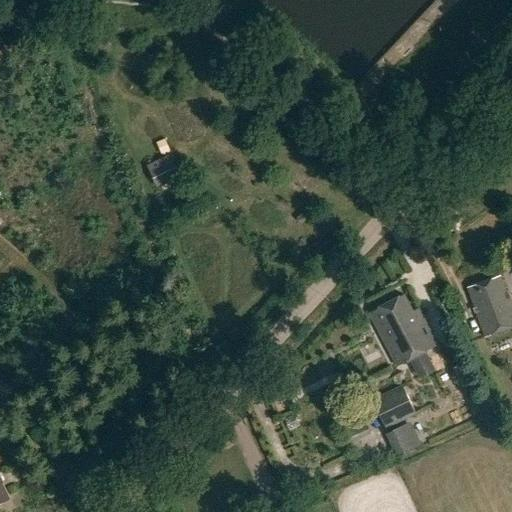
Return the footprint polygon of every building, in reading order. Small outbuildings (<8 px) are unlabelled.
[(185,163),(159,173),(162,182),(189,173),(185,163)] [(467,289),(485,338),(511,328),(511,310),(508,301),(506,302),(504,296),(505,296),(498,277),(467,289)] [(410,314),(401,298),(370,315),(398,366),(435,346),(415,311),(410,314)] [(370,399),(384,428),(413,413),(398,385),(370,399)] [(410,420),(384,431),(394,455),(420,443),(410,420)]
